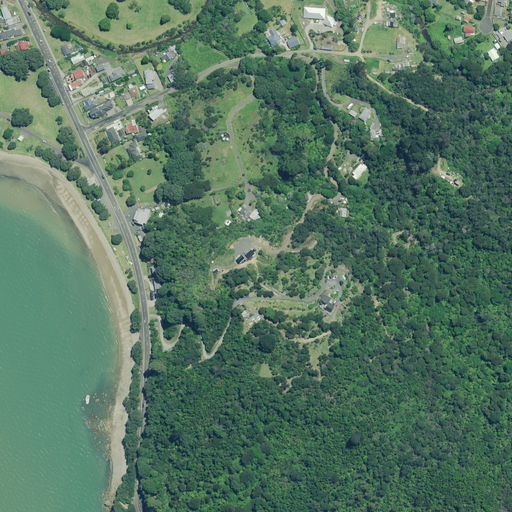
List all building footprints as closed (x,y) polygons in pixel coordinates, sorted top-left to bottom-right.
[(5,20),(12,18),(9,11),(8,11),(7,6),(2,8),(1,6),(0,6),(0,11),(0,13),(2,12),(5,20)] [(326,8),(304,7),(304,17),(325,19),(326,8)] [(472,16),(466,13),(464,16),(466,17),(464,20),(468,23),(472,16)] [(336,19),(327,15),(323,24),(332,28),(336,19)] [(12,18),(5,20),(7,26),(8,25),(9,29),(16,27),(15,24),(18,23),(16,17),(12,18)] [(472,25),(463,26),(464,32),(466,32),(466,37),(470,36),(470,35),(475,35),(474,28),(473,28),(472,25)] [(280,38),(275,28),(269,31),(272,35),(267,37),(273,48),(281,43),(279,39),(280,38)] [(505,31),(502,28),(496,32),(500,39),(504,36),(508,42),(511,39),(511,30),(509,32),(507,29),(505,31)] [(0,32),(0,34),(1,39),(4,38),(4,40),(8,38),(8,37),(14,35),(13,34),(15,33),(16,36),(22,35),(21,29),(15,30),(15,29),(0,32)] [(300,44),(297,37),(287,41),(290,48),(300,44)] [(19,42),(20,44),(17,45),(19,50),(22,49),(23,51),(24,51),(30,48),(30,47),(28,41),(26,42),(26,41),(24,42),(23,40),(19,42)] [(509,45),(505,40),(501,43),(505,49),(509,45)] [(71,44),(68,45),(62,48),(63,50),(61,51),(62,54),(64,53),(65,55),(71,53),(70,49),(72,48),(71,44)] [(173,51),(175,55),(178,52),(176,49),(177,48),(175,44),(164,51),(165,53),(161,56),(163,60),(166,58),(168,61),(174,57),(171,52),(173,51)] [(497,53),(498,52),(496,49),(495,50),(494,48),(488,52),(493,61),(500,57),(497,53)] [(81,56),(80,54),(71,58),(74,65),(85,59),(84,55),(81,56)] [(95,58),(93,55),(86,59),(89,66),(93,63),(91,60),(95,58)] [(125,74),(122,68),(113,72),(114,74),(107,77),(110,83),(123,77),(123,76),(125,74)] [(73,73),(76,79),(82,77),(83,79),(86,78),(82,69),(73,73)] [(147,84),(153,83),(153,80),(155,80),(154,72),(146,73),(147,84)] [(179,79),(176,73),(168,76),(171,83),(179,79)] [(82,84),(81,80),(69,85),(72,91),(79,88),(78,86),(82,84)] [(98,84),(99,85),(92,88),(92,87),(89,88),(89,87),(81,90),(83,96),(85,95),(85,97),(96,92),(95,90),(104,87),(102,82),(98,84)] [(128,89),(132,99),(134,98),(134,97),(136,96),(137,98),(140,96),(134,82),(127,85),(129,88),(128,89)] [(100,103),(106,101),(105,98),(109,96),(108,93),(98,98),(100,103)] [(92,101),(90,97),(84,100),(87,105),(84,106),(86,111),(97,105),(95,100),(92,101)] [(114,108),(111,102),(88,112),(91,118),(95,116),(96,118),(108,113),(107,111),(114,108)] [(372,111),(366,107),(359,117),(365,121),(367,118),(369,119),(371,116),(370,115),(372,111)] [(165,112),(162,109),(160,111),(158,108),(150,115),(155,120),(165,112)] [(132,120),(132,122),(127,124),(127,123),(125,124),(128,134),(135,132),(135,133),(139,132),(135,119),(132,120)] [(120,140),(113,127),(106,130),(113,143),(120,140)] [(126,136),(123,128),(118,130),(122,138),(126,136)] [(149,137),(146,131),(136,136),(139,142),(149,137)] [(140,150),(136,142),(130,145),(131,147),(126,149),(130,156),(132,155),(135,161),(140,158),(139,156),(142,155),(139,150),(140,150)] [(363,166),(361,164),(353,173),(355,175),(353,176),(357,179),(367,167),(364,164),(363,166)] [(94,176),(87,180),(92,188),(99,184),(94,176)] [(236,210),(240,213),(248,219),(249,218),(249,217),(254,220),(255,218),(258,221),(261,217),(258,215),(260,213),(255,209),(252,212),(244,206),(241,203),(236,210)] [(347,208),(339,208),(339,216),(347,217),(347,208)] [(148,236),(145,230),(140,233),(141,235),(138,236),(141,241),(144,240),(146,245),(148,243),(145,238),(148,236)] [(161,289),(159,267),(152,267),(153,274),(148,275),(149,278),(154,278),(155,289),(161,289)] [(332,298),(325,294),(321,300),(328,305),(325,309),(331,312),(335,306),(332,304),(334,301),(331,299),(332,298)]
